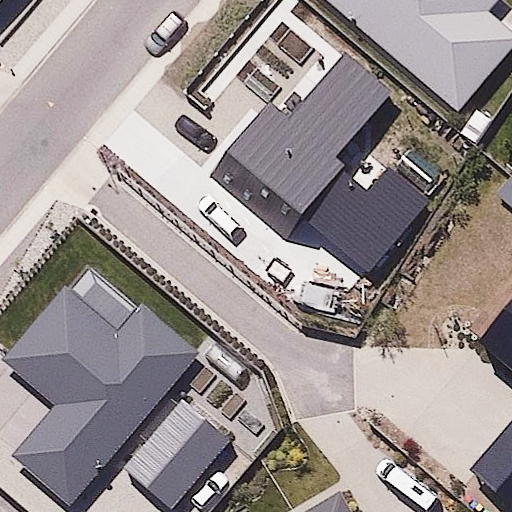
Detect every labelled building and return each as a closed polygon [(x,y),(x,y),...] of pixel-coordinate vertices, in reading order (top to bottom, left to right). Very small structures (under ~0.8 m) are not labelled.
[(489,0),(318,0),(453,126),(511,56),(511,54),(478,33),(498,8),(489,0)] [(311,39),(194,161),(318,273),(398,194),(364,160),(335,189),(288,152),(361,80),(311,39)] [(0,367),(56,415),(20,465),(66,503),(189,358),(142,319),(117,349),(58,299),(0,367)] [(511,388),(511,441),(473,489),(500,511),(511,511),(511,316),(477,360),(511,388)] [(180,412),(116,481),(150,511),(162,511),(221,441),(180,412)] [(354,511),(346,497),(319,511),(354,511)]
